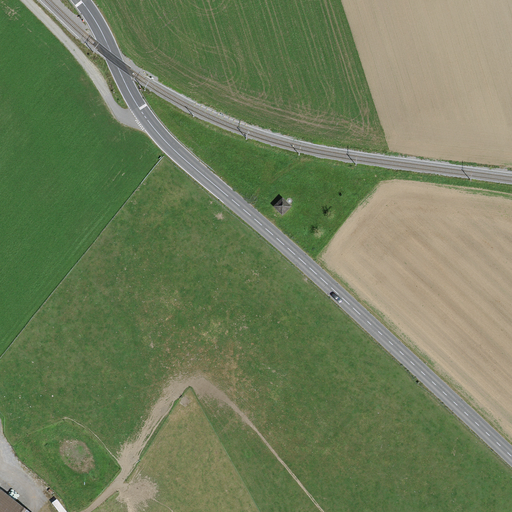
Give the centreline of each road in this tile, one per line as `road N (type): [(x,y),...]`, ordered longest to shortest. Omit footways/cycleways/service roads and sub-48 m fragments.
road 1 (primary): [(511,456),(157,129),(78,0)]
road 2 (track): [(157,129),(119,120),(83,61),(16,0)]
